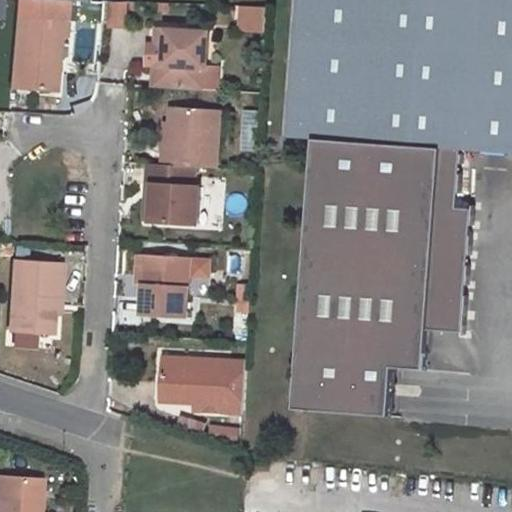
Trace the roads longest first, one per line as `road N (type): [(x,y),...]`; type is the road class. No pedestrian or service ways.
road 1 (residential): [(79,425),(98,141),(23,131)]
road 2 (residential): [(246,472),(511,506)]
